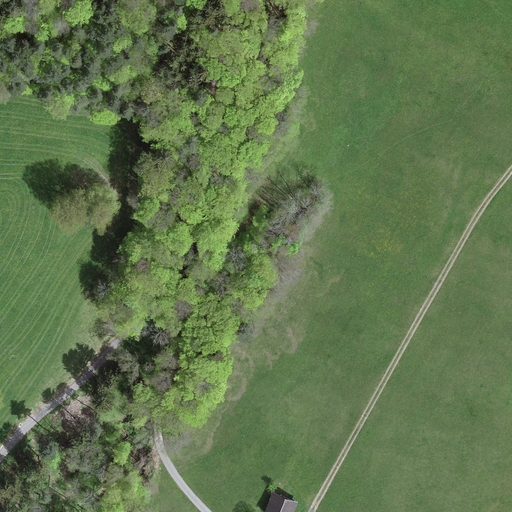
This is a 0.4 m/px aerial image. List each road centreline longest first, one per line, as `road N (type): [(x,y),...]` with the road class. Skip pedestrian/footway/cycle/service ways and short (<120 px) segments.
road 1 (residential): [(0,457),(147,311),(172,302),(184,309),(191,331),(160,401),(158,449),(207,511)]
road 2 (track): [(511,170),(407,333),(314,511)]
